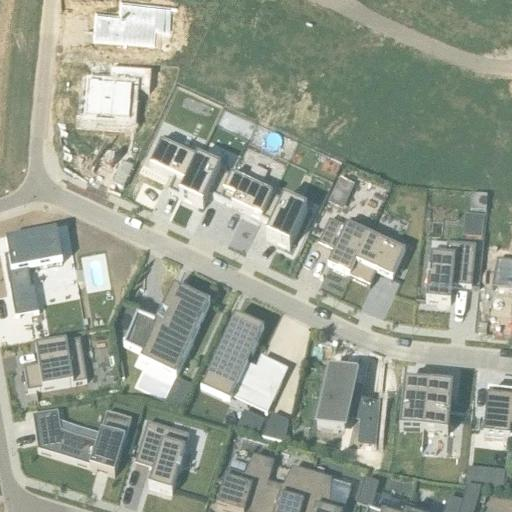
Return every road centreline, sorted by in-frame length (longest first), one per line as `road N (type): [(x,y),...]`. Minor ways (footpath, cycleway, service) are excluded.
road 1 (residential): [(38,197),(78,205),(359,340),(511,362)]
road 2 (residential): [(511,69),(458,60),(322,0)]
road 3 (residential): [(38,197),(53,0)]
